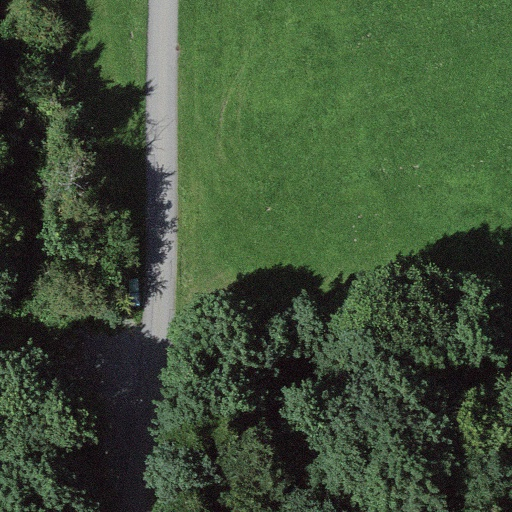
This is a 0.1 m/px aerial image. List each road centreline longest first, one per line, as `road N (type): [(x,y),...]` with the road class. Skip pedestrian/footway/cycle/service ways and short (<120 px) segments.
road 1 (unclassified): [(168,0),(155,368)]
road 2 (track): [(155,368),(136,511)]
